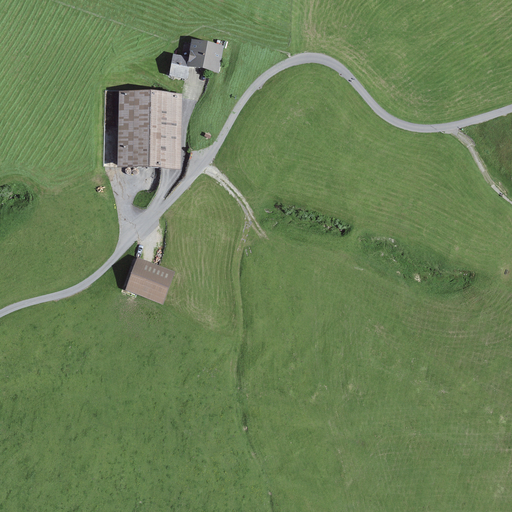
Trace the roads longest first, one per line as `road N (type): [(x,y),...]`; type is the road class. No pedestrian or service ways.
road 1 (unclassified): [(511,109),(448,127),(406,127),(380,113),(338,66),(300,58),(271,71),(242,100),(202,165),(88,284),(0,314)]
road 2 (track): [(202,165),(246,208),(249,223),(241,243),(236,381),(244,443),(269,511)]
